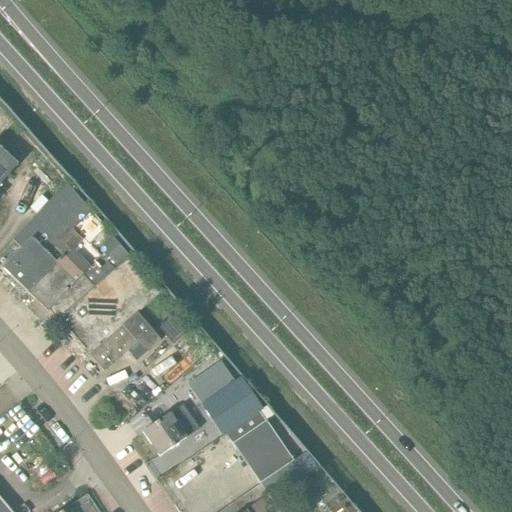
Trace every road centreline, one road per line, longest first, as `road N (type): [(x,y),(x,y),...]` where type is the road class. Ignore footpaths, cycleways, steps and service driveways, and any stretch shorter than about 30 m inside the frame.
road 1 (primary): [(467,511),(6,0)]
road 2 (primary): [(0,39),(424,511)]
road 3 (residential): [(137,511),(0,332)]
